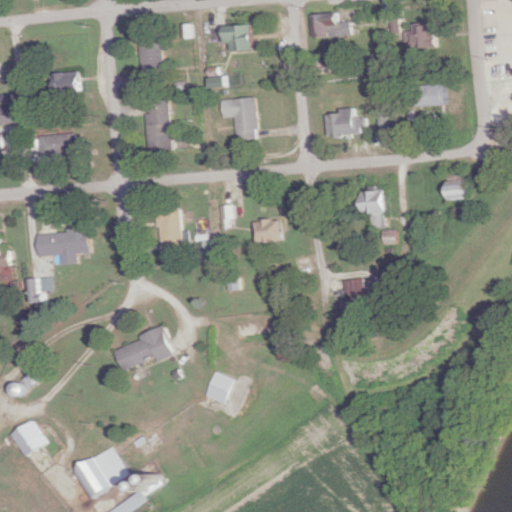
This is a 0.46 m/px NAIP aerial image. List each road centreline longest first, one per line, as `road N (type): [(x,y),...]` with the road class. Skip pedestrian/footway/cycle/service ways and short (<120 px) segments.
road 1 (residential): [(0,191),(468,151)]
road 2 (residential): [(329,323),(290,0)]
road 3 (residential): [(139,281),(108,0)]
road 4 (residential): [(229,0),(0,20)]
road 5 (residential): [(468,151),(485,134),(474,0)]
